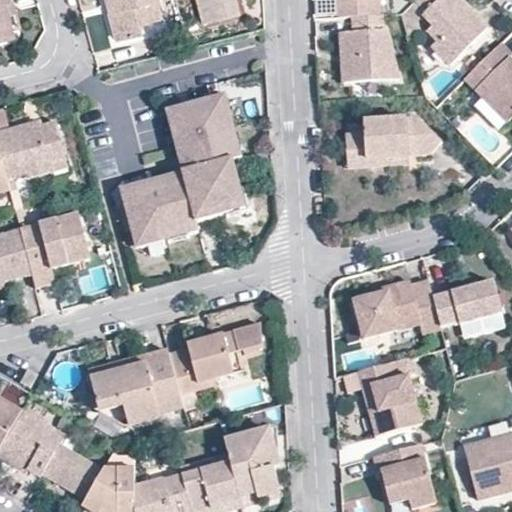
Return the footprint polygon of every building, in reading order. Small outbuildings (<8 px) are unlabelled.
[(0,0),(0,28),(9,26),(3,5),(13,2),(12,0),(0,0)] [(105,0),(116,42),(143,35),(140,24),(163,19),(158,0),(105,0)] [(195,0),(202,23),(239,13),(234,0),(195,0)] [(337,1),(338,24),(354,23),(381,21),(380,0),(341,0),(342,1),(337,1)] [(471,13),(457,0),(420,0),(416,6),(427,17),(423,20),(433,30),(429,34),(440,45),(435,50),(453,68),(490,31),(477,19),(471,26),(465,19),(471,13)] [(477,19),(471,13),(465,19),(471,26),(477,19)] [(381,21),(354,23),(355,38),(340,39),(343,87),(405,83),(389,36),(382,36),(381,21)] [(511,52),(504,45),(469,82),(511,121),(511,52)] [(185,102),(186,107),(187,111),(206,105),(205,102),(204,97),(185,102)] [(187,111),(186,107),(169,111),(168,118),(182,175),(126,189),(122,196),(126,210),(130,210),(135,230),(131,231),(135,248),(141,251),(170,242),(168,236),(186,231),(188,237),(200,234),(198,225),(227,218),(231,216),(239,204),(237,198),(229,163),(243,158),(240,147),(234,149),(230,132),(236,131),(228,102),(220,98),(205,102),(206,105),(187,111)] [(435,162),(448,150),(423,124),(369,127),(369,139),(350,140),(351,165),(392,164),(392,171),(413,171),(413,163),(412,145),(419,144),(420,163),(435,162)] [(28,127),(0,134),(0,156),(7,180),(27,175),(28,178),(52,172),(50,164),(65,161),(56,125),(29,132),(28,127)] [(238,130),(236,131),(230,132),(234,149),(240,147),(242,146),(238,130)] [(7,180),(0,156),(0,189),(8,187),(7,180)] [(67,168),(65,161),(50,164),(52,172),(67,168)] [(392,164),(351,165),(352,173),(392,171),(392,164)] [(0,196),(10,194),(8,187),(0,189),(0,196)] [(241,198),(237,198),(239,204),(231,216),(227,218),(227,220),(246,215),(241,198)] [(130,210),(126,210),(124,211),(128,231),(131,231),(135,230),(130,210)] [(32,276),(36,291),(54,286),(51,275),(91,265),(79,217),(20,232),(32,276)] [(168,236),(170,242),(170,245),(189,241),(188,237),(186,231),(168,236)] [(32,276),(20,232),(0,237),(0,284),(7,283),(32,276)] [(435,296),(432,283),(416,287),(414,281),(391,286),(392,293),(377,296),(360,300),(369,337),(423,323),(426,333),(444,329),(443,327),(435,296)] [(454,290),(435,296),(443,327),(462,321),(463,324),(508,312),(500,284),(456,295),(454,290)] [(392,293),(391,286),(375,290),(377,296),(392,293)] [(203,349),(170,359),(183,410),(184,414),(196,411),(191,395),(215,389),(213,382),(232,376),(227,356),(241,353),(245,352),(246,357),(268,351),(263,329),(203,344),(203,349)] [(170,359),(168,352),(145,357),(146,366),(92,380),(100,413),(123,408),(128,426),(160,419),(160,416),(183,410),(170,359)] [(244,373),(241,353),(227,356),(232,376),(244,373)] [(146,366),(145,357),(90,372),(92,380),(146,366)] [(392,363),(360,371),(363,384),(371,382),(384,433),(423,423),(410,373),(396,378),(392,363)] [(38,377),(26,371),(20,382),(32,389),(38,377)] [(371,382),(363,384),(376,436),(384,433),(371,382)] [(0,448),(21,412),(0,399),(0,448)] [(65,437),(21,412),(0,448),(0,461),(25,476),(28,471),(42,478),(43,477),(59,446),(65,437)] [(275,428),(268,430),(272,445),(267,446),(272,468),(279,466),(275,428)] [(268,430),(224,442),(227,455),(229,461),(239,501),(241,509),(258,504),(256,499),(266,496),(279,493),(272,468),(267,446),(272,445),(268,430)] [(511,431),(465,444),(480,499),(511,491),(511,431)] [(424,444),(374,458),(378,473),(382,472),(389,469),(392,480),(385,483),(390,502),(411,497),(414,510),(439,502),(424,444)] [(103,472),(59,446),(43,477),(86,502),(103,472)] [(227,455),(179,469),(181,475),(229,461),(227,455)] [(190,511),(200,511),(239,501),(229,461),(181,475),(190,511)] [(105,468),(103,472),(86,502),(82,508),(89,511),(134,511),(134,487),(134,471),(105,468)] [(389,469),(382,472),(385,483),(392,480),(389,469)] [(134,511),(190,511),(181,475),(134,487),(134,511)] [(279,493),(266,496),(267,501),(280,497),(279,493)] [(228,511),(241,509),(239,501),(200,511),(228,511)]
